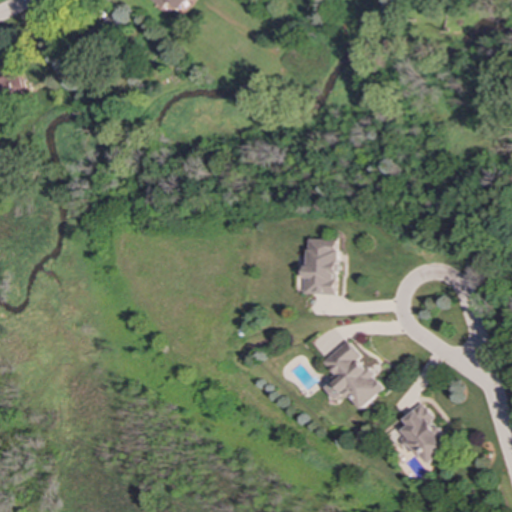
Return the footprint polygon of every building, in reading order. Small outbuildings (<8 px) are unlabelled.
[(181,10),(188,0),(153,0),(167,10),(172,3),(181,10)] [(0,106),(32,94),(22,71),(0,79),(0,106)] [(339,295),(340,240),(308,239),(306,294),(339,295)] [(364,409),(388,387),(361,359),(364,356),(349,341),(327,363),(339,375),(327,387),(340,400),(348,392),(364,409)] [(432,466),(456,444),(434,421),(438,417),(425,404),(398,430),(432,466)]
